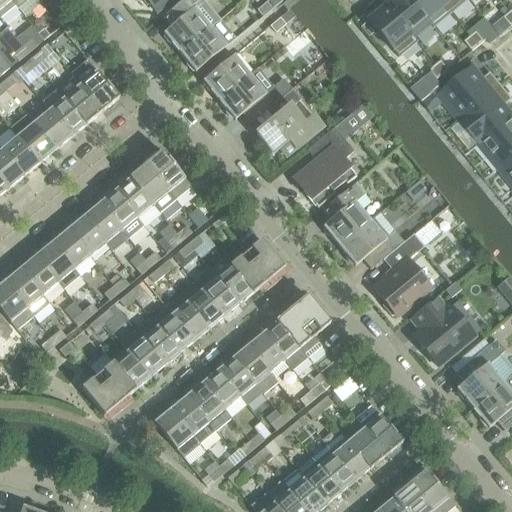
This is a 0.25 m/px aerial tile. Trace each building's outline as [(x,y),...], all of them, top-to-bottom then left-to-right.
[(7,0),(0,0),(0,22),(2,24),(17,11),(11,4),(7,0)] [(7,0),(11,4),(17,11),(31,0),(7,0)] [(143,0),(156,15),(173,0),(143,0)] [(209,28),(218,21),(219,20),(202,0),(186,0),(185,2),(163,19),(167,25),(171,29),(163,36),(179,55),(211,29),(209,28)] [(279,0),(271,0),(266,4),(256,12),(262,19),(272,11),(282,3),(279,0)] [(392,0),(384,6),(386,8),(387,7),(414,40),(431,26),(409,0),(392,0)] [(409,0),(431,26),(434,30),(452,15),(439,0),(409,0)] [(439,0),(452,15),(470,0),(439,0)] [(386,8),(368,22),(377,32),(392,52),(398,59),(417,44),(414,40),(387,7),(386,8)] [(275,35),(285,27),(295,19),(289,12),(280,20),(274,25),(270,28),(275,35)] [(56,25),(60,29),(65,25),(69,21),(64,14),(54,23),(56,25)] [(211,29),(179,55),(195,74),(226,48),(235,41),(218,21),(209,28),(211,29)] [(63,34),(69,41),(79,33),(73,26),(63,34)] [(44,31),(38,36),(43,43),(49,38),(44,31)] [(312,40),(306,33),(294,43),(300,50),(312,40)] [(477,33),(471,38),(479,48),(485,43),(477,33)] [(471,38),(465,43),(473,53),(479,48),(471,38)] [(17,64),(27,56),(22,49),(14,39),(3,48),(11,57),(17,64)] [(31,41),(22,49),(27,56),(36,48),(31,41)] [(41,53),(31,60),(37,67),(46,59),(41,53)] [(202,84),(218,103),(250,77),(234,58),(202,84)] [(26,76),(37,67),(31,60),(21,69),(26,76)] [(442,62),(436,67),(443,77),(449,72),(442,62)] [(436,67),(430,72),(437,82),(443,77),(436,67)] [(474,69),(442,95),(462,119),(463,120),(502,88),(496,81),(489,87),(484,81),(474,69)] [(250,77),(218,103),(234,122),(242,116),(250,125),(272,108),(292,91),(283,81),(273,90),(257,71),(250,77)] [(80,86),(79,87),(102,114),(103,114),(118,101),(96,73),(80,86)] [(9,79),(0,86),(5,93),(14,85),(9,79)] [(73,79),(57,92),(63,100),(86,127),(102,114),(79,87),(73,79)] [(462,119),(460,121),(461,122),(480,145),(481,146),(483,145),(482,144),(511,119),(511,115),(505,108),(500,101),(508,95),(502,88),(463,120),(462,119)] [(71,140),(86,127),(63,100),(57,92),(41,105),(48,113),(71,140)] [(274,122),(256,136),(272,155),(279,149),(286,158),(287,158),(296,150),(322,129),(314,118),(305,126),(291,110),(300,102),(292,92),(287,95),(266,113),(274,122)] [(363,106),(334,130),(344,143),(373,119),(363,106)] [(48,113),(32,126),(55,153),(71,140),(48,113)] [(10,131),(16,139),(39,166),(55,153),(32,126),(26,118),(10,131)] [(511,119),(482,144),(483,145),(502,168),(511,160),(511,119)] [(344,143),(334,130),(307,152),(315,163),(293,181),(317,210),(335,196),(333,194),(344,184),(346,186),(356,179),(343,163),(353,154),(344,143)] [(16,139),(0,152),(23,179),(39,166),(16,139)] [(0,152),(0,151),(0,183),(8,192),(23,179),(0,152)] [(146,166),(145,167),(175,202),(191,189),(185,181),(162,153),(146,166)] [(511,160),(502,168),(511,180),(511,160)] [(145,167),(130,180),(153,208),(159,215),(175,202),(145,167)] [(130,180),(114,193),(143,228),(159,215),(153,208),(130,180)] [(419,184),(405,195),(412,203),(426,192),(419,184)] [(322,229),(338,249),(370,223),(355,205),(365,196),(356,185),(344,195),(322,213),(330,223),(322,229)] [(114,193),(98,206),(121,234),(127,241),(143,228),(114,193)] [(224,209),(218,202),(208,210),(214,217),(224,209)] [(98,206),(82,219),(105,247),(121,234),(98,206)] [(197,210),(187,218),(197,230),(207,222),(197,210)] [(233,220),(228,213),(218,221),(223,228),(233,220)] [(370,272),(385,260),(403,245),(378,216),(370,223),(338,249),(354,268),(362,262),(370,272)] [(82,219),(67,232),(90,260),(105,247),(82,219)] [(185,228),(176,236),(182,243),(191,236),(185,228)] [(67,232),(51,245),(74,273),(90,260),(67,232)] [(172,251),(182,243),(176,236),(166,244),(172,251)] [(403,245),(385,260),(395,272),(373,290),(384,304),(382,307),(391,318),(395,317),(396,319),(431,291),(407,262),(423,249),(413,237),(403,245)] [(197,239),(188,246),(193,253),(202,245),(197,239)] [(163,240),(157,245),(166,256),(172,251),(166,244),(163,240)] [(246,255),(230,268),(253,296),(284,270),(261,243),(246,255)] [(51,245),(35,258),(58,286),(63,291),(78,278),(74,273),(51,245)] [(182,262),(193,253),(188,246),(177,255),(182,262)] [(153,255),(144,262),(150,269),(159,262),(153,255)] [(35,258),(20,271),(42,299),(58,286),(35,258)] [(209,272),(216,280),(238,308),(253,296),(230,268),(224,260),(209,272)] [(139,278),(150,269),(144,262),(133,271),(139,278)] [(167,263),(158,270),(164,277),(173,270),(167,263)] [(153,287),(164,277),(158,270),(147,280),(153,287)] [(20,271),(4,284),(33,319),(48,306),(42,299),(20,271)] [(209,272),(195,284),(224,320),(238,308),(216,280),(209,272)] [(122,281),(113,288),(119,295),(127,288),(122,281)] [(18,331),(33,319),(4,284),(0,286),(0,312),(10,325),(12,324),(18,331)] [(195,284),(180,297),(186,304),(209,332),(224,320),(195,284)] [(107,304),(119,295),(113,288),(102,298),(107,304)] [(137,288),(128,295),(134,302),(143,295),(137,288)] [(123,311),(134,302),(128,295),(117,304),(123,311)] [(180,297),(165,309),(194,344),(209,332),(186,304),(180,297)] [(287,314),(276,323),(277,324),(307,360),(322,348),(314,339),(330,326),(307,298),(287,314)] [(466,328),(467,325),(466,322),(464,319),(461,318),(458,319),(449,308),(445,311),(436,300),(410,321),(420,332),(412,338),(438,369),(474,339),(466,328)] [(90,307),(82,314),(87,321),(96,314),(90,307)] [(165,309),(150,321),(156,329),(179,357),(194,344),(165,309)] [(107,313),(99,319),(104,326),(113,319),(107,313)] [(76,331),(87,321),(82,314),(70,324),(76,331)] [(0,338),(6,343),(12,334),(12,333),(0,318),(0,338)] [(93,336),(104,326),(99,319),(87,329),(93,336)] [(150,321),(135,333),(142,341),(164,369),(179,357),(156,329),(150,321)] [(276,323),(261,335),(284,363),(292,372),(307,360),(277,324),(276,323)] [(60,332),(50,340),(56,347),(66,339),(60,332)] [(127,353),(149,381),(164,369),(142,341),(135,333),(120,345),(127,353)] [(261,335),(247,348),(270,376),(284,363),(261,335)] [(46,355),(56,347),(50,340),(40,348),(46,355)] [(479,345),(451,369),(456,375),(464,385),(456,391),(472,411),(511,377),(511,373),(499,358),(504,354),(495,342),(484,352),(479,345)] [(69,344),(59,352),(64,359),(74,351),(69,344)] [(247,348),(232,360),(261,395),(262,397),(277,385),(270,376),(247,348)] [(127,353),(112,365),(135,393),(149,381),(127,353)] [(232,360),(217,372),(240,400),(246,408),(261,395),(232,360)] [(345,376),(355,367),(349,361),(339,369),(345,376)] [(104,418),(135,393),(112,365),(97,378),(81,391),(104,418)] [(217,372),(201,385),(224,413),(240,400),(217,372)] [(354,387),(364,379),(359,372),(349,380),(354,387)] [(511,377),(472,411),(488,430),(496,424),(504,433),(509,429),(511,432),(511,377)] [(201,385),(185,398),(215,434),(230,421),(223,414),(224,413),(201,385)] [(318,385),(309,393),(315,400),(324,392),(318,385)] [(304,409),(315,400),(309,393),(298,402),(304,409)] [(185,398),(170,411),(199,447),(215,434),(185,398)] [(326,399),(317,407),(323,414),(332,406),(326,399)] [(311,423),(323,414),(317,407),(305,416),(311,423)] [(355,422),(362,431),(363,431),(386,459),(402,445),(379,417),(371,408),(355,422)] [(288,410),(279,418),(285,425),(294,417),(288,410)] [(184,459),(199,447),(170,411),(153,425),(176,452),(178,451),(184,459)] [(274,434),(285,425),(279,418),(268,427),(274,434)] [(297,423),(287,431),(293,438),(303,430),(297,423)] [(283,447),(293,438),(287,431),(277,440),(283,447)] [(362,431),(347,444),(370,471),(386,459),(363,431),(362,431)] [(258,435),(249,443),(255,450),(264,442),(258,435)] [(341,436),(326,448),(355,484),(370,471),(347,444),(341,436)] [(243,459),(255,450),(249,443),(238,452),(243,459)] [(267,447),(257,455),(263,463),(273,455),(267,447)] [(326,448),(311,460),(340,496),(355,484),(326,448)] [(253,471),(263,463),(257,455),(247,464),(253,471)] [(296,472),(303,480),(325,508),(340,496),(311,460),(296,472)] [(227,461),(218,469),(223,476),(233,468),(227,461)] [(214,484),(223,476),(218,469),(208,477),(214,484)] [(233,487),(243,479),(237,472),(227,480),(233,487)] [(425,473),(409,486),(429,511),(449,511),(454,508),(448,501),(425,473)] [(290,491),(288,492),(288,493),(303,511),(320,511),(325,508),(303,480),(290,491)] [(281,483),(265,495),(278,511),(303,511),(288,493),(288,492),(287,491),(281,483)] [(429,511),(409,486),(393,499),(403,511),(429,511)] [(278,511),(265,495),(250,508),(251,509),(253,511),(278,511)] [(403,511),(393,499),(378,511),(403,511)]
